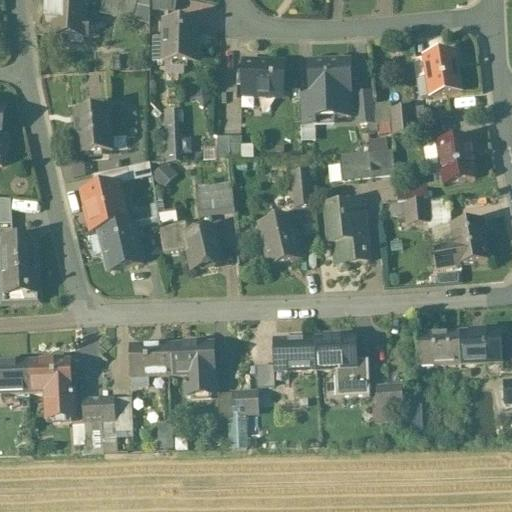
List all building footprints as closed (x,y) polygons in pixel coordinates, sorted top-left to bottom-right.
[(108,0),(94,0),(92,13),(105,15),(108,0)] [(176,0),(149,0),(149,12),(175,13),(176,0)] [(85,3),(56,1),(54,36),(86,38),(87,24),(84,24),(85,3)] [(198,24),(163,22),(161,64),(197,66),(198,24)] [(453,53),(423,58),(427,82),(418,83),(421,99),(430,97),(430,99),(460,94),(453,53)] [(285,65),(242,64),(241,99),(283,100),(285,65)] [(349,64),(309,65),(311,98),(310,99),(314,99),(314,120),(350,119),(349,98),(350,98),(349,64)] [(369,95),(356,96),(358,113),(371,112),(369,95)] [(311,98),(300,99),(301,127),(315,127),(314,120),(314,99),(310,99),(311,98)] [(411,109),(390,111),(391,124),(412,122),(411,109)] [(108,110),(74,113),(78,158),(112,155),(108,110)] [(166,113),(168,164),(180,163),(177,112),(166,113)] [(371,112),(358,113),(359,127),(372,125),(371,112)] [(412,122),(391,124),(392,136),(414,134),(412,122)] [(240,138),(216,139),(217,161),(241,161),(240,138)] [(468,140),(437,145),(441,169),(432,171),(435,185),(444,184),(444,186),(474,181),(468,140)] [(392,153),(368,156),(371,180),(394,177),(392,153)] [(368,156),(353,157),(355,181),(371,180),(368,156)] [(127,170),(91,178),(94,191),(118,185),(119,187),(130,184),(127,170)] [(308,173),(292,174),(295,210),(312,208),(308,173)] [(94,191),(81,194),(90,234),(98,232),(128,225),(119,187),(118,185),(94,191)] [(231,186),(196,189),(199,219),(234,215),(231,186)] [(151,193),(137,195),(139,209),(153,207),(151,193)] [(447,201),(405,205),(407,227),(427,225),(428,232),(431,231),(451,228),(451,227),(447,201)] [(361,205),(328,209),(332,246),(333,246),(335,267),(337,267),(337,271),(340,273),(347,272),(350,269),(350,266),(368,264),(361,205)] [(291,218),(258,225),(268,269),(301,262),(291,218)] [(481,222),(451,227),(451,228),(431,231),(438,271),(458,268),(488,263),(481,222)] [(128,225),(98,232),(108,274),(142,266),(133,224),(128,225)] [(184,225),(159,229),(163,256),(188,253),(187,252),(185,253),(182,238),(187,237),(184,225)] [(187,237),(182,238),(185,253),(187,252),(188,253),(192,271),(221,264),(213,231),(187,237)] [(35,241),(0,242),(2,293),(37,292),(35,241)] [(37,292),(2,293),(3,307),(38,306),(37,292)] [(499,334),(458,336),(459,367),(500,365),(499,334)] [(458,336),(417,337),(418,368),(459,367),(458,336)] [(355,340),(314,342),(315,372),(335,372),(356,371),(356,363),(355,340)] [(314,342),(273,343),(275,374),(315,372),(314,342)] [(211,346),(170,347),(172,378),(185,378),(212,377),(213,377),(211,346)] [(170,347),(129,349),(131,380),(172,378),(170,347)] [(68,363),(27,364),(28,395),(48,395),(69,394),(68,363)] [(356,371),(335,372),(336,400),(369,399),(367,363),(356,363),(356,371)] [(27,364),(0,365),(0,396),(28,395),(27,364)] [(212,377),(185,378),(186,398),(213,397),(212,377)] [(388,389),(376,390),(377,411),(389,410),(388,389)] [(402,410),(401,389),(388,389),(389,410),(402,410)] [(69,394),(48,395),(49,419),(71,418),(70,394),(69,394)] [(244,395),(232,396),(233,417),(245,416),(244,395)] [(258,416),(257,395),(244,395),(245,416),(258,416)] [(232,396),(218,396),(219,422),(233,422),(233,417),(232,396)] [(113,401),(101,402),(101,423),(114,423),(113,401)] [(127,401),(113,401),(114,423),(128,422),(127,401)] [(101,402),(82,403),(83,424),(84,424),(101,423),(101,402)] [(101,423),(84,424),(84,428),(73,429),(74,448),(85,447),(84,442),(102,442),(101,423)] [(114,423),(101,423),(102,442),(115,441),(114,423)]
